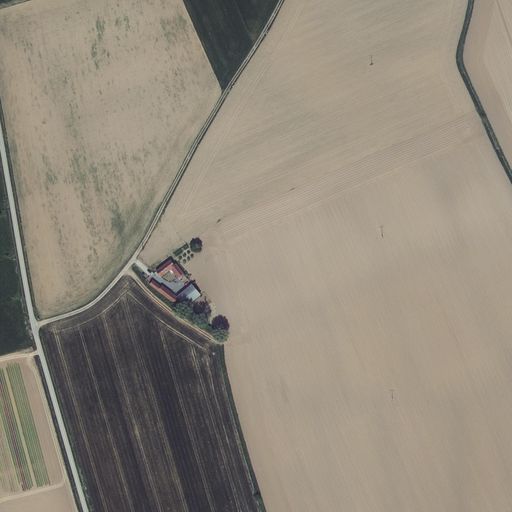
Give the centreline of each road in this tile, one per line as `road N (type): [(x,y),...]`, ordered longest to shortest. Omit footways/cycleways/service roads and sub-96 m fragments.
road 1 (track): [(281,0),(132,260),(90,305),(33,325)]
road 2 (unclassified): [(86,511),(33,325),(0,134)]
